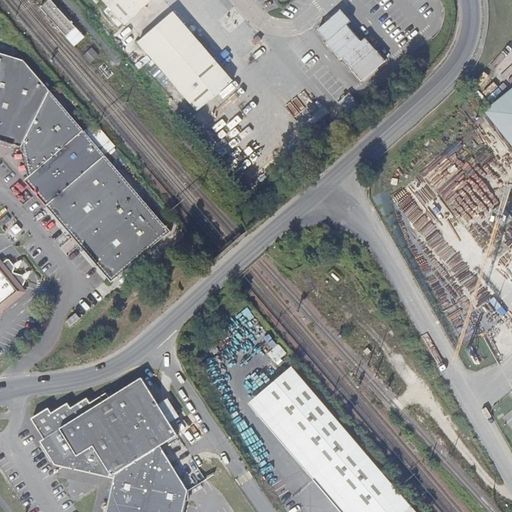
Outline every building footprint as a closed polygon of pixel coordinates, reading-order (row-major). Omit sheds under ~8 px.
[(52,0),(48,0),(41,7),(66,36),(76,27),(52,0)] [(137,15),(124,0),(103,0),(126,25),(137,15)] [(124,0),(137,15),(153,0),(124,0)] [(340,9),(318,29),(327,39),(325,41),(341,59),(343,57),(352,68),(375,48),(365,37),(361,41),(346,24),(350,20),(340,9)] [(172,10),(150,30),(168,51),(189,75),(212,55),(172,10)] [(150,30),(138,40),(177,85),(189,75),(168,51),(150,30)] [(92,47),(83,55),(90,63),(99,55),(92,47)] [(0,52),(0,139),(21,146),(50,90),(23,59),(0,52)] [(212,55),(189,75),(199,87),(209,100),(233,79),(212,55)] [(189,75),(177,85),(198,109),(209,100),(199,87),(189,75)] [(511,89),(485,111),(511,145),(511,89)] [(21,146),(29,177),(84,130),(50,90),(21,146)] [(350,92),(337,102),(347,113),(360,103),(350,92)] [(47,205),(105,155),(84,130),(29,177),(26,180),(47,205)] [(127,181),(105,155),(47,205),(69,231),(127,181)] [(69,231),(112,280),(170,231),(127,181),(69,231)] [(0,265),(21,291),(0,307),(0,313),(27,292),(0,258),(0,265)] [(0,307),(21,291),(0,265),(0,307)] [(72,318),(79,314),(76,310),(66,318),(68,321),(72,318)] [(402,511),(411,505),(389,479),(290,367),(255,398),(337,492),(350,508),(353,511),(402,511)] [(32,419),(45,439),(59,461),(116,473),(161,445),(174,437),(178,435),(170,422),(159,405),(142,378),(110,398),(106,393),(90,402),(87,398),(71,408),(68,403),(51,413),(48,408),(32,419)] [(159,405),(170,422),(179,416),(168,399),(159,405)] [(41,442),(57,466),(115,477),(116,473),(59,461),(45,439),(41,442)] [(116,473),(115,477),(107,511),(183,511),(189,490),(161,445),(116,473)]
